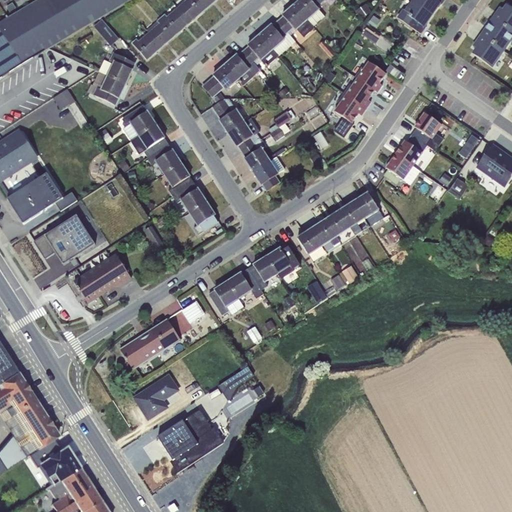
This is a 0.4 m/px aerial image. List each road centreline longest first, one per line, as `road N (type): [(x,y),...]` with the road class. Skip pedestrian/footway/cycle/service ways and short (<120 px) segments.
road 1 (residential): [(257,0),(184,65),(173,92),(257,230)]
road 2 (residential): [(257,230),(50,363)]
road 3 (residential): [(257,230),(353,168),(425,67)]
road 4 (secondary): [(142,511),(50,363)]
